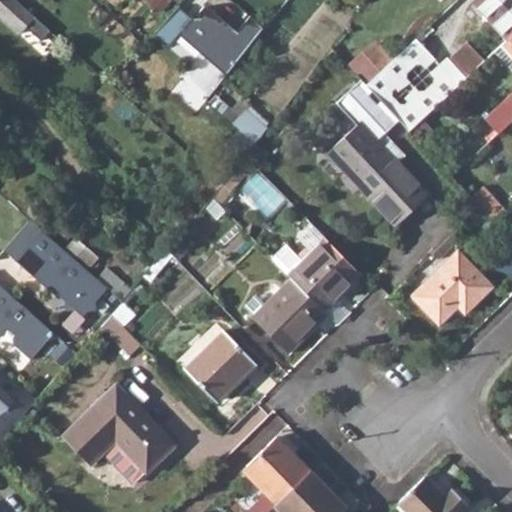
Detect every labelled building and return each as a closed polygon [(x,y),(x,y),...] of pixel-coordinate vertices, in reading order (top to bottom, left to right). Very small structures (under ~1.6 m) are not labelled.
[(35,17),(15,0),(0,0),(0,15),(20,34),(35,17)] [(511,34),(511,0),(476,0),(473,3),(507,39),(509,37),(511,34)] [(179,35),(225,75),(263,27),(250,15),(236,30),(208,6),(204,6),(199,11),(199,17),(193,18),(179,6),(154,34),(169,47),(179,35)] [(20,34),(46,57),(61,40),(35,17),(20,34)] [(494,52),(511,70),(511,40),(509,37),(507,39),(494,52)] [(420,120),(466,78),(447,57),(432,72),(435,77),(435,82),(424,92),(419,92),(415,88),(406,98),(409,101),(405,106),(400,106),(391,96),(391,91),(396,87),(399,90),(410,82),(406,78),(406,73),(417,62),(422,63),(427,67),(435,59),(416,38),(367,85),(410,130),(420,120)] [(373,74),(360,60),(352,67),(365,81),(373,74)] [(511,119),(511,93),(484,120),(497,134),(511,119)] [(241,113),(259,131),(268,122),(250,104),(241,113)] [(427,127),(420,120),(410,130),(417,137),(427,127)] [(428,195),(360,121),(327,152),(395,226),(428,195)] [(255,143),(238,128),(230,137),(247,153),(255,143)] [(260,133),(254,128),(248,135),(253,141),(260,133)] [(265,151),(255,143),(247,153),(245,155),(253,164),(265,151)] [(253,164),(245,155),(236,166),(244,174),(248,177),(257,168),(253,164)] [(230,174),(215,161),(207,170),(213,175),(223,183),(230,174)] [(222,184),(231,190),(244,174),(236,166),(230,174),(223,183),(222,184)] [(179,220),(186,227),(192,220),(204,206),(212,197),(222,184),(223,183),(213,175),(179,220)] [(231,190),(222,184),(212,197),(220,205),(231,190)] [(469,195),(494,222),(505,211),(479,185),(469,195)] [(204,206),(216,219),(223,209),(220,205),(212,197),(204,206)] [(180,234),(184,239),(197,225),(192,220),(186,227),(180,234)] [(108,288),(41,230),(15,260),(57,296),(58,294),(66,301),(66,309),(75,309),(84,316),(88,311),(97,310),(96,302),(108,288)] [(151,241),(159,248),(168,237),(161,230),(151,241)] [(184,239),(180,234),(166,248),(170,252),(177,260),(190,246),(184,239)] [(360,273),(325,237),(300,262),(289,251),(276,263),(291,278),(322,310),(360,273)] [(66,248),(89,268),(97,258),(75,238),(66,248)] [(432,252),(437,258),(445,251),(440,245),(432,252)] [(145,273),(149,276),(170,252),(166,248),(154,263),(145,273)] [(493,286),(458,250),(411,295),(439,324),(453,310),(451,308),(456,303),(465,313),(493,286)] [(322,310),(291,278),(265,303),(253,316),(251,317),(287,352),(326,313),(322,310)] [(0,285),(0,334),(6,327),(16,336),(13,339),(13,344),(30,359),(53,333),(0,285)] [(256,293),(243,306),(253,316),(265,303),(256,293)] [(135,313),(123,301),(112,312),(123,324),(135,313)] [(101,325),(129,353),(140,343),(111,313),(101,325)] [(255,362),(224,329),(184,368),(215,400),(255,362)] [(175,444),(116,383),(63,434),(91,464),(103,452),(132,482),(144,470),(146,473),(175,444)] [(0,440),(36,399),(23,388),(13,399),(0,387),(0,440)] [(277,435),(293,452),(299,447),(282,429),(277,435)] [(246,472),(276,502),(310,469),(293,452),(277,435),(246,464),(246,472)] [(340,511),(346,506),(310,469),(276,502),(274,504),(282,511),(340,511)] [(443,497),(423,476),(397,501),(407,511),(459,511),(467,505),(452,489),(443,497)]
